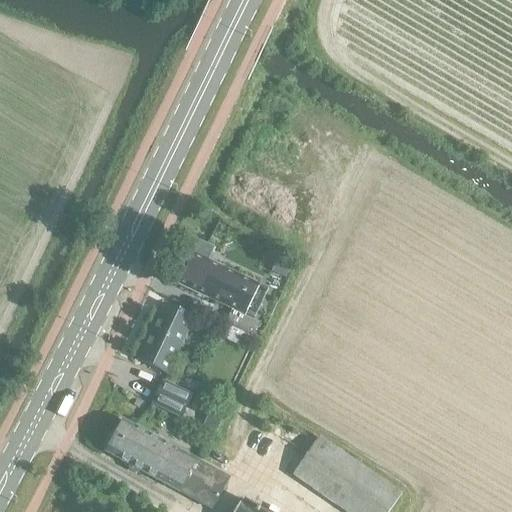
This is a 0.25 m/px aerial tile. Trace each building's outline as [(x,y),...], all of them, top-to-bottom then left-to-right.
[(174,283),(231,311),(225,325),(251,338),(258,324),(244,317),(259,285),(208,260),(213,249),(196,241),(190,253),(189,252),(174,283)] [(173,368),(175,365),(172,363),(193,318),(164,304),(137,360),(166,374),(170,367),(173,368)] [(152,404),(181,418),(191,396),(163,382),(152,404)] [(210,511),(229,479),(123,419),(104,453),(127,466),(128,471),(135,475),(141,472),(210,511)] [(291,476),(343,511),(389,511),(402,494),(318,435),(291,476)] [(260,511),(241,500),(233,511),(260,511)]
